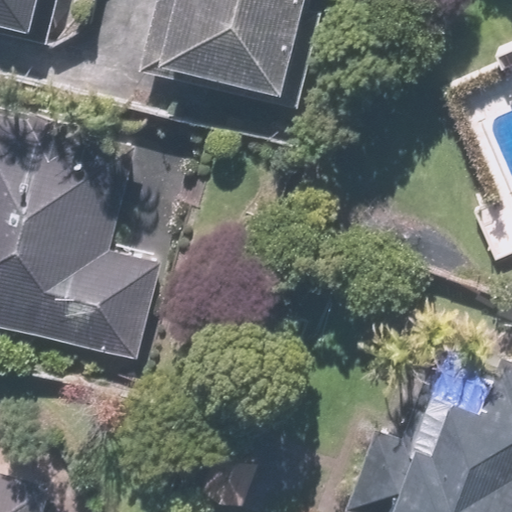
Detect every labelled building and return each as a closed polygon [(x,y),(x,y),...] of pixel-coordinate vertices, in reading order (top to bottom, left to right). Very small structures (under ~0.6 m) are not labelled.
[(0,0),(0,23),(40,33),(47,0),(0,0)] [(160,0),(148,51),(163,54),(161,65),(182,70),(178,86),(286,113),(313,0),(160,0)] [(0,321),(140,357),(165,260),(113,247),(140,143),(0,106),(0,321)] [(432,443),(369,423),(345,503),(372,511),(511,511),(511,371),(497,367),(486,402),(448,391),(432,443)] [(242,511),(263,460),(220,443),(198,497),(235,511),(242,511)] [(0,511),(46,511),(53,485),(0,470),(0,511)]
